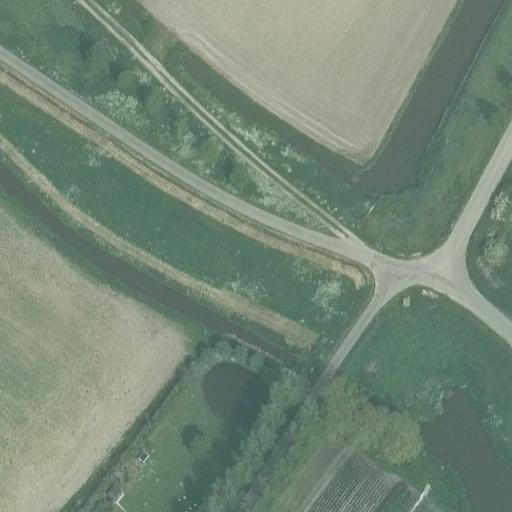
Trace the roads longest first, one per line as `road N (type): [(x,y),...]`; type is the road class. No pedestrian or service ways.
road 1 (unclassified): [(0,54),(248,213),(444,279)]
road 2 (track): [(107,0),(320,207),(407,268)]
road 3 (unclassified): [(444,279),(511,145)]
